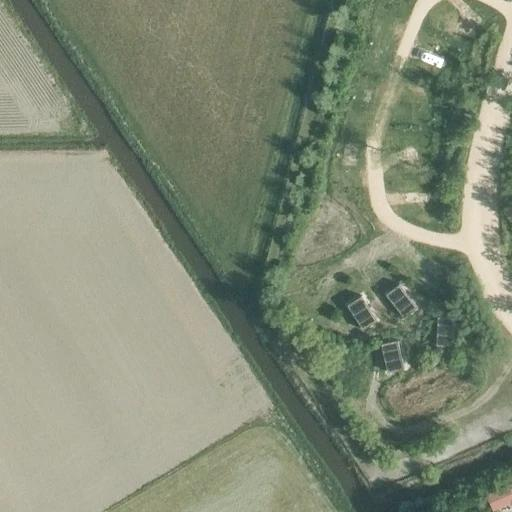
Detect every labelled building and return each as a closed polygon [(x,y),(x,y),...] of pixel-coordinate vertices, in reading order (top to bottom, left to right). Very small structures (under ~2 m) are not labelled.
[(417,306),(399,283),(386,293),(405,316),(417,306)] [(378,320),(363,295),(347,304),(362,329),(378,320)] [(454,315),(439,315),(438,344),(453,345),(454,315)] [(403,367),(397,339),(381,342),(387,371),(403,367)] [(511,482),(486,494),(493,511),(511,502),(511,482)]
